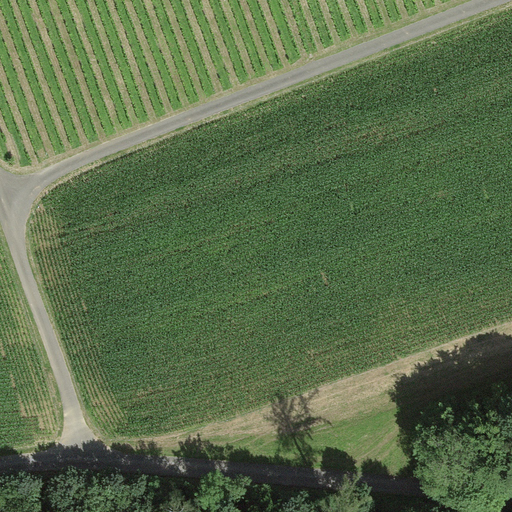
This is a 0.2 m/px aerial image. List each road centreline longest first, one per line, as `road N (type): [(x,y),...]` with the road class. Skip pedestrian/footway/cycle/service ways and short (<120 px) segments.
road 1 (track): [(0,195),(489,0)]
road 2 (track): [(0,466),(83,461),(511,492)]
road 3 (track): [(0,195),(83,461)]
